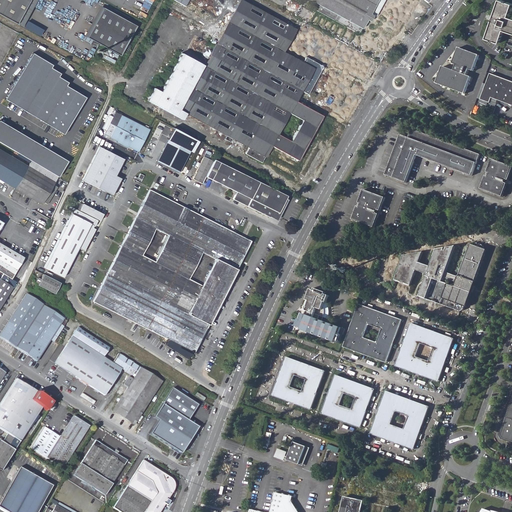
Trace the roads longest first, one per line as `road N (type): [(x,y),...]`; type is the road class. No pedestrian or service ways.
road 1 (tertiary): [(198,481),(299,240),(391,91)]
road 2 (unknown): [(97,64),(108,99),(0,324)]
road 3 (unknown): [(0,106),(62,140),(88,99),(39,51),(20,57),(0,89)]
road 4 (residential): [(198,481),(0,355)]
road 5 (residential): [(511,260),(449,446)]
